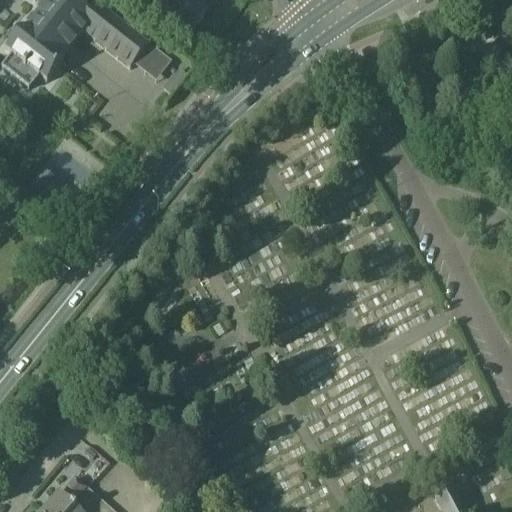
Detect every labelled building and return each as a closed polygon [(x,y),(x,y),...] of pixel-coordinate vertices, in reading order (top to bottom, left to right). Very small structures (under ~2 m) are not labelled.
[(12,58),(1,72),(28,93),(39,80),(46,85),(84,36),(131,72),(149,49),(96,7),(88,17),(66,0),(30,0),(42,9),(7,54),(12,58)] [(188,38),(207,13),(197,6),(201,1),(199,0),(166,0),(156,14),(188,38)] [(41,166),(28,184),(58,209),(72,192),(53,176),(55,172),(45,163),(41,166)] [(354,170),(342,179),(354,195),(366,186),(354,170)] [(72,511),(69,509),(86,491),(74,480),(58,499),(57,498),(44,511),(109,511),(95,499),(82,511),(72,511)] [(72,511),(82,511),(95,499),(86,491),(69,509),(72,511)] [(439,511),(460,511),(451,494),(434,502),(439,511)]
